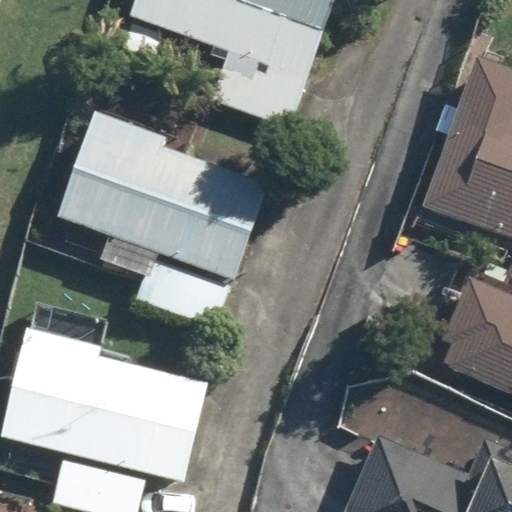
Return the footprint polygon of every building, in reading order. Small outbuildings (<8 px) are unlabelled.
[(140,0),(126,44),(162,56),(169,34),(232,55),(217,103),(297,129),(338,0),(140,0)] [(511,71),(479,59),(424,210),(511,242),(511,71)] [(273,183),(97,119),(61,217),(108,235),(98,261),(146,278),(138,300),(220,330),(273,183)] [(511,294),(477,279),(441,361),(511,392),(511,294)] [(112,322),(37,305),(5,445),(83,463),(73,507),(96,511),(139,511),(147,478),(185,486),(209,379),(104,355),(112,322)] [(472,474),(379,435),(347,511),(511,511),(511,453),(485,442),(472,474)]
